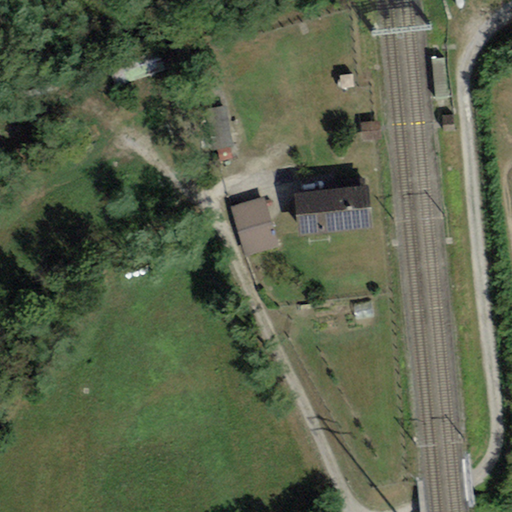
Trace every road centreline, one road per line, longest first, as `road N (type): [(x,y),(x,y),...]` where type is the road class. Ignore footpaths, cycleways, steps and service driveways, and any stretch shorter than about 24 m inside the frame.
road 1 (track): [(405,511),(503,468),(467,55),(511,18)]
road 2 (track): [(365,511),(221,222)]
